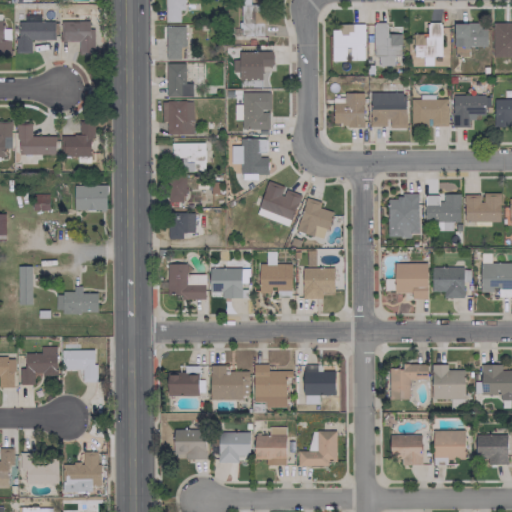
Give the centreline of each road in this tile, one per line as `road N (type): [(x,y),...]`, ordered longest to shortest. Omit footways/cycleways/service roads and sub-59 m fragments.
road 1 (residential): [(135,335),(511,331)]
road 2 (residential): [(363,161),(367,511)]
road 3 (residential): [(205,501),(511,499)]
road 4 (secondary): [(131,0),(135,276)]
road 5 (residential): [(310,152),(330,163),(511,161)]
road 6 (secondary): [(135,335),(136,511)]
road 7 (residential): [(309,0),(310,152)]
